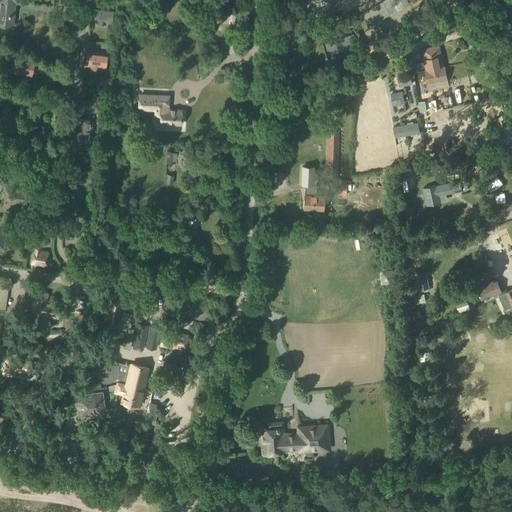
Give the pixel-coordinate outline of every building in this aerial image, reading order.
[(0,0),(0,24),(12,26),(15,2),(27,3),(27,0),(0,0)] [(382,0),(383,1),(390,14),(409,3),(406,0),(382,0)] [(112,7),(93,5),(91,19),(97,20),(97,22),(104,23),(104,21),(110,22),(112,7)] [(443,26),(445,33),(455,30),(453,23),(443,26)] [(353,34),(325,43),(329,55),(356,46),(353,34)] [(428,51),(421,52),(425,71),(424,71),(425,76),(423,77),(424,84),(427,83),(427,84),(446,80),(444,67),(443,67),(440,52),(439,45),(427,48),(428,51)] [(105,52),(87,50),(85,64),(91,65),(91,68),(97,68),(98,66),(103,67),(105,52)] [(13,54),(10,74),(32,77),(34,59),(23,58),(23,55),(13,54)] [(410,68),(396,71),(396,72),(397,72),(398,76),(397,76),(399,87),(401,86),(412,84),(410,74),(414,73),(413,67),(412,67),(412,66),(410,67),(410,68)] [(388,93),(399,91),(398,84),(386,86),(388,93)] [(93,92),(91,106),(98,107),(100,93),(93,92)] [(401,92),(390,94),(393,106),(403,104),(401,92)] [(138,95),(137,111),(154,111),(153,125),(181,126),(181,110),(177,110),(177,111),(169,111),(169,110),(167,110),(167,103),(168,103),(168,95),(138,95)] [(80,119),(78,139),(89,141),(91,120),(80,119)] [(417,123),(393,127),(395,138),(419,133),(417,123)] [(325,125),(324,176),(337,176),(339,126),(325,125)] [(122,143),(120,153),(158,159),(159,149),(122,143)] [(167,151),(167,161),(175,161),(175,152),(167,151)] [(22,157),(22,176),(33,176),(33,157),(22,157)] [(301,167),(300,184),(303,184),(302,209),(322,209),(323,195),(314,195),(312,194),(313,167),(301,167)] [(4,168),(3,182),(18,183),(19,170),(4,168)] [(337,180),(337,196),(346,196),(347,181),(337,180)] [(466,180),(422,187),(426,205),(445,201),(444,193),(468,189),(466,180)] [(5,190),(3,202),(30,206),(32,194),(5,190)] [(163,203),(162,213),(171,213),(172,204),(163,203)] [(428,239),(430,247),(438,244),(436,237),(428,239)] [(34,244),(30,267),(35,268),(36,264),(46,265),(48,252),(39,251),(40,245),(34,244)] [(487,259),(473,260),(474,270),(488,268),(487,259)] [(379,272),(379,273),(380,284),(380,285),(381,285),(382,285),(393,285),(394,285),(394,284),(394,283),(394,272),(394,271),(393,271),(393,270),(392,270),(381,271),(380,271),(380,272),(379,272)] [(425,273),(416,275),(419,290),(420,290),(420,293),(428,291),(427,288),(428,288),(425,273)] [(496,280),(476,288),(481,299),(497,292),(504,310),(511,306),(511,289),(501,294),(496,280)] [(474,283),(462,287),(464,295),(476,291),(474,283)] [(453,301),(462,298),(459,290),(451,294),(453,301)] [(36,292),(30,324),(41,326),(43,316),(64,319),(65,308),(45,305),(47,294),(36,292)] [(430,292),(417,295),(419,303),(432,300),(430,292)] [(109,297),(103,324),(116,327),(122,300),(109,297)] [(465,297),(454,301),(456,309),(467,306),(465,297)] [(411,305),(402,307),(404,320),(414,319),(413,319),(412,312),(411,305)] [(420,310),(412,312),(413,319),(421,317),(420,310)] [(137,323),(133,348),(143,349),(147,324),(137,323)] [(148,324),(145,346),(156,348),(160,326),(148,324)] [(471,327),(470,337),(480,337),(481,327),(471,327)] [(124,339),(123,347),(130,349),(134,329),(128,328),(126,339),(124,339)] [(162,328),(159,345),(186,350),(189,333),(162,328)] [(414,339),(415,329),(404,329),(404,339),(414,339)] [(440,334),(442,343),(452,340),(450,332),(440,334)] [(489,332),(490,342),(500,342),(499,332),(489,332)] [(58,351),(57,357),(62,358),(60,369),(75,370),(77,353),(58,351)] [(6,352),(3,372),(14,373),(14,368),(38,371),(40,360),(16,358),(16,353),(6,352)] [(472,364),(472,356),(463,356),(463,364),(472,364)] [(148,368),(130,363),(127,373),(116,370),(116,367),(114,362),(109,359),(103,359),(98,363),(95,367),(95,373),(99,378),(103,381),(109,380),(114,378),(116,375),(126,377),(125,381),(118,379),(115,393),(122,394),(120,402),(139,406),(148,368)] [(464,375),(465,385),(474,385),(473,374),(464,375)] [(101,390),(73,394),(76,416),(88,414),(88,415),(90,416),(93,415),(94,414),(94,413),(104,412),(101,390)] [(488,399),(489,408),(498,406),(497,398),(488,399)] [(149,404),(147,412),(155,414),(157,406),(149,404)] [(147,412),(144,421),(154,424),(156,414),(155,414),(147,412)] [(263,441),(261,441),(262,453),(283,451),(332,447),(330,426),(296,429),(296,432),(283,433),(282,421),(265,423),(265,428),(262,428),(263,441)] [(5,434),(2,446),(13,448),(15,436),(5,434)] [(72,442),(70,455),(82,457),(84,444),(72,442)] [(138,452),(136,466),(148,467),(150,454),(138,452)]
